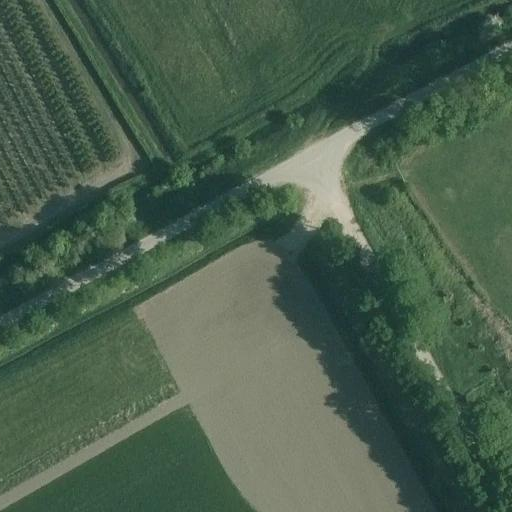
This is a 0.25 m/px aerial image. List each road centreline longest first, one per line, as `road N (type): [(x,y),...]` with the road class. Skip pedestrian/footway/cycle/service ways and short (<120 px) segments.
road 1 (tertiary): [(0,327),(511,45)]
road 2 (track): [(311,159),(510,511)]
